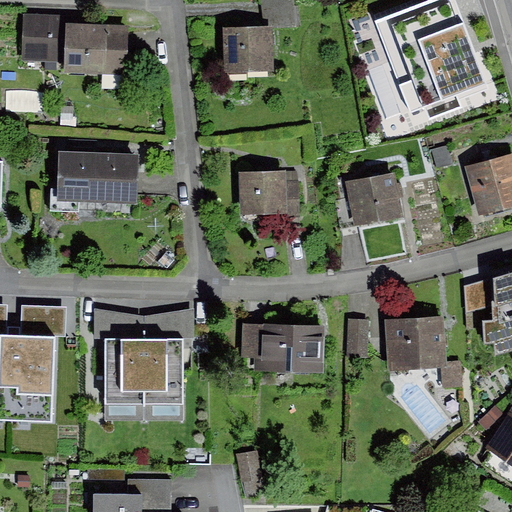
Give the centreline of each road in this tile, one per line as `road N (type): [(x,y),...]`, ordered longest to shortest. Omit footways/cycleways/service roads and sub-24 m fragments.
road 1 (residential): [(202,289),(362,281),(511,244)]
road 2 (residential): [(173,2),(202,289)]
road 3 (residential): [(0,280),(202,289)]
